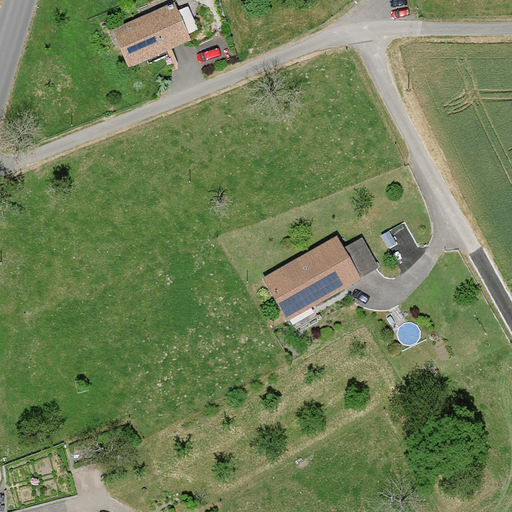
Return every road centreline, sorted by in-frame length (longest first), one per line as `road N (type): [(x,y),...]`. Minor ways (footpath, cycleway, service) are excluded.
road 1 (track): [(0,168),(346,32),(511,27)]
road 2 (track): [(511,317),(384,84),(371,29)]
